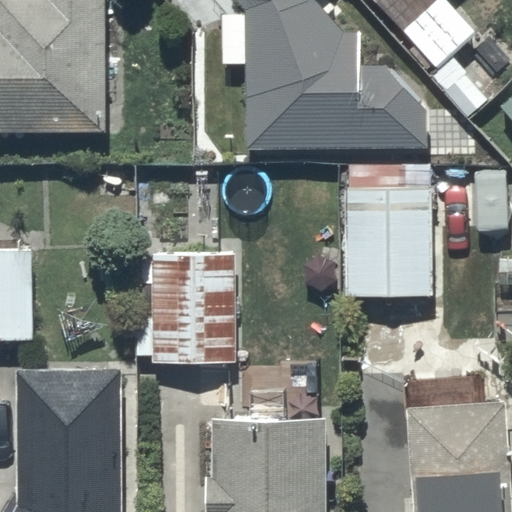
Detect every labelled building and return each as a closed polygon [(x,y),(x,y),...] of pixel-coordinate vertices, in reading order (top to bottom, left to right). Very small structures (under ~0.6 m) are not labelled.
[(109,138),(107,0),(0,0),(0,149),(1,149),(1,140),(109,138)] [(236,0),(234,2),(246,16),(224,16),(223,71),(248,72),(247,155),(465,157),(465,118),(431,117),(431,111),(424,111),(424,97),(394,68),(365,68),(365,34),(345,34),(337,19),(336,0),(236,0)] [(370,0),(437,74),(479,36),(448,1),(449,0),(370,0)] [(490,39),(444,79),(470,110),(511,74),(511,41),(504,32),(493,41),(490,39)] [(511,103),(502,113),(511,124),(511,103)] [(436,193),(347,193),(347,301),(436,301),(436,193)] [(153,369),(240,368),(239,251),(175,251),(175,242),(143,242),(143,258),(153,259),(153,369)] [(38,248),(0,247),(0,346),(37,347),(38,248)] [(469,336),(409,336),(409,372),(469,372),(469,336)] [(264,427),(215,427),(215,511),(331,511),(332,424),(320,424),(320,383),(291,383),(291,370),(264,370),(264,427)] [(177,375),(144,376),(146,441),(178,440),(177,375)] [(129,511),(127,376),(16,379),(19,496),(14,493),(3,511),(129,511)] [(466,378),(406,381),(412,511),(511,511),(511,481),(508,406),(467,408),(466,378)]
